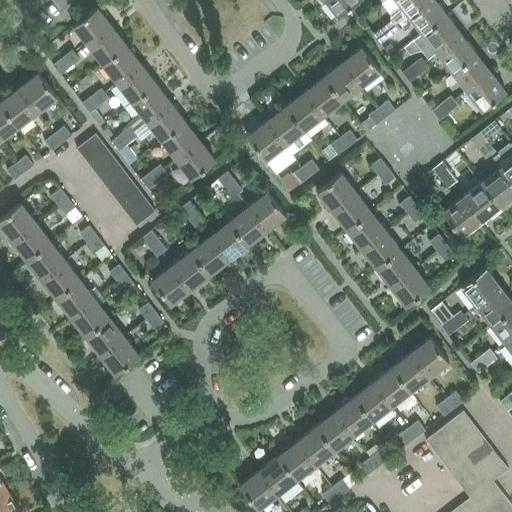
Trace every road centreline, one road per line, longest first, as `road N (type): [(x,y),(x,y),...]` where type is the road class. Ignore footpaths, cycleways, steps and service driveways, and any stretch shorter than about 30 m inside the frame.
road 1 (residential): [(207,415),(264,415),(339,352),(337,337),(295,283),(274,277),(204,330),(207,400)]
road 2 (residential): [(143,0),(203,80),(225,89),(291,40),(293,20),(279,0)]
road 3 (residential): [(140,472),(9,358)]
road 4 (residential): [(0,388),(73,511)]
